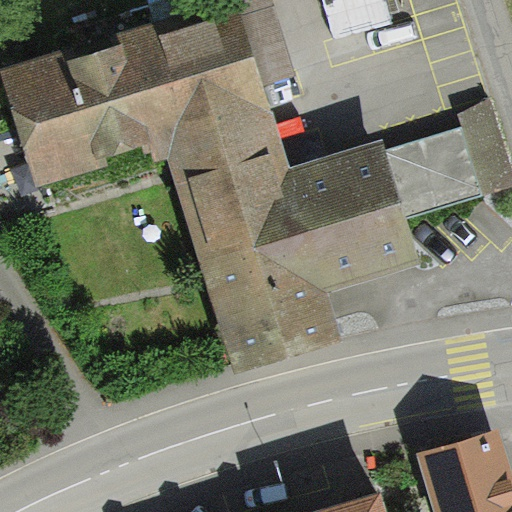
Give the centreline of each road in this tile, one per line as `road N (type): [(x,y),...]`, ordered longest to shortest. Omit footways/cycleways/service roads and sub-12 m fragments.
road 1 (tertiary): [(16,511),(159,448),(511,362)]
road 2 (residential): [(481,0),(511,123)]
